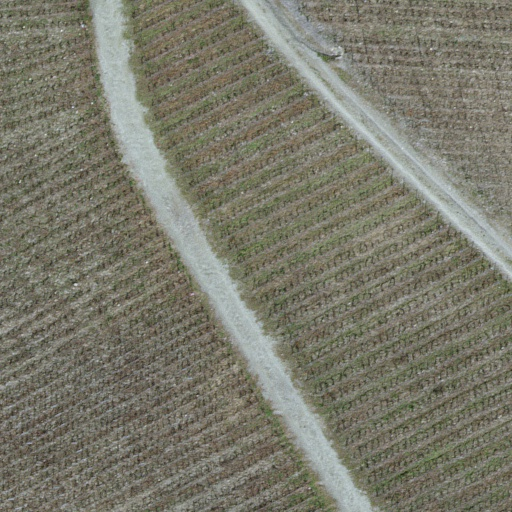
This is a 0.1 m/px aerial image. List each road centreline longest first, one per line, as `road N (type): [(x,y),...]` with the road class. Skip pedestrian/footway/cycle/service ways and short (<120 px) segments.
road 1 (track): [(109,0),(133,124),(194,259),(356,511)]
road 2 (track): [(511,266),(275,33),(252,0)]
